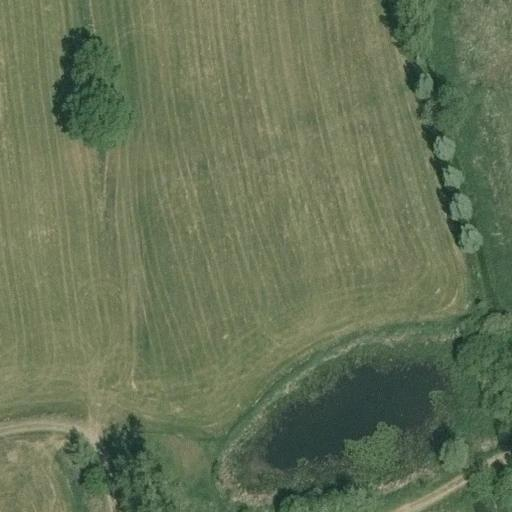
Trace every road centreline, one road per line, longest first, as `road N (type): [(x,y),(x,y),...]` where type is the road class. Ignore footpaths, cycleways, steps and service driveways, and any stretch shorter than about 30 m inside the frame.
road 1 (track): [(115,511),(99,453),(80,432),(34,425),(0,431)]
road 2 (track): [(396,511),(511,461)]
